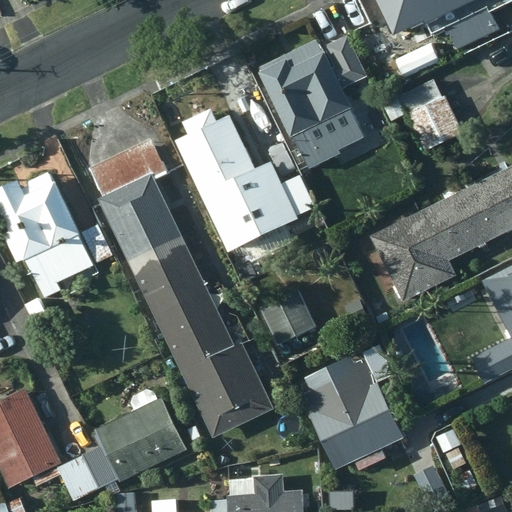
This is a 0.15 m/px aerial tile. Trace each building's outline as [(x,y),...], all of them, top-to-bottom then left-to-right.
[(511,0),(390,0),(406,32),(427,22),(434,36),(449,29),(458,49),(499,30),(491,12),(511,1),(511,0)] [(340,150),(366,137),(318,40),(259,68),(292,138),(295,137),(310,168),(341,154),(340,150)] [(407,116),(425,153),(467,134),(447,92),(443,94),(435,78),(400,95),(409,115),(407,116)] [(406,114),(396,92),(382,100),(392,121),(406,114)] [(188,134),(176,140),(209,210),(213,209),(223,230),(274,206),(252,159),(262,155),(253,135),(242,139),(230,115),(217,122),(211,108),(182,122),(188,134)] [(101,199),(123,246),(175,221),(155,179),(167,174),(153,140),(90,167),(104,198),(101,199)] [(502,235),(511,230),(511,165),(476,183),(502,235)] [(20,180),(0,189),(0,210),(10,232),(4,235),(17,263),(26,259),(44,298),(97,273),(50,171),(22,184),(20,180)] [(452,260),(502,235),(476,183),(446,198),(426,208),(452,260)] [(458,276),(452,260),(426,208),(371,236),(403,303),(458,276)] [(207,286),(175,221),(123,246),(154,311),(207,286)] [(113,256),(99,224),(81,233),(96,264),(113,256)] [(511,265),(483,281),(511,336),(511,337),(473,358),(485,383),(511,369),(511,265)] [(296,284),(258,301),(279,345),(317,328),(296,284)] [(235,347),(207,286),(154,311),(183,371),(235,347)] [(37,295),(23,301),(30,317),(44,311),(37,295)] [(301,358),(293,342),(275,350),(282,366),(301,358)] [(243,343),(235,347),(183,371),(215,439),(275,410),(243,343)] [(313,391),(302,397),(337,472),(356,462),(361,472),(387,459),(383,450),(406,439),(368,358),(356,364),(352,356),(306,378),(313,391)] [(26,390),(0,402),(0,473),(8,490),(34,478),(38,487),(60,476),(56,467),(62,464),(26,390)] [(120,483),(188,450),(164,398),(160,400),(157,393),(148,390),(133,395),(130,403),(134,411),(94,429),(103,447),(58,468),(74,501),(118,479),(120,483)] [(462,446),(454,429),(437,437),(444,454),(462,446)] [(466,464),(459,449),(446,455),(453,470),(466,464)] [(445,486),(434,466),(415,475),(425,495),(445,486)] [(478,487),(470,470),(457,475),(465,493),(478,487)] [(305,511),(304,491),(280,493),(279,476),(231,481),(231,496),(228,496),(228,500),(213,501),(213,511),(305,511)] [(137,511),(136,493),(120,495),(120,511),(137,511)] [(469,511),(496,511),(507,507),(501,494),(468,508),(469,511)] [(26,511),(20,497),(6,504),(9,511),(26,511)] [(177,511),(177,500),(153,502),(154,511),(177,511)]
